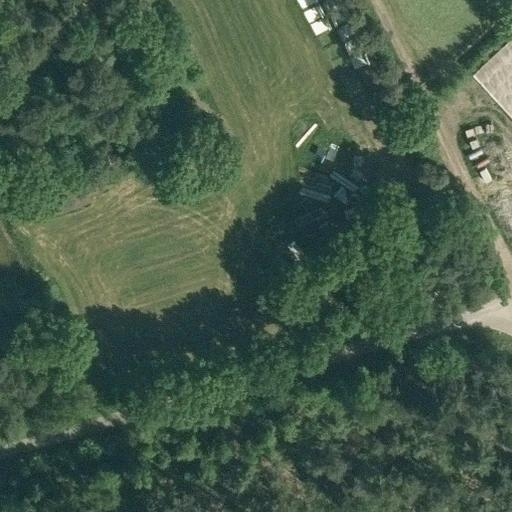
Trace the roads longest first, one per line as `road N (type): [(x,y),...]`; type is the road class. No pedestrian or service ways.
road 1 (unclassified): [(511,305),(0,450)]
road 2 (track): [(511,272),(379,0)]
